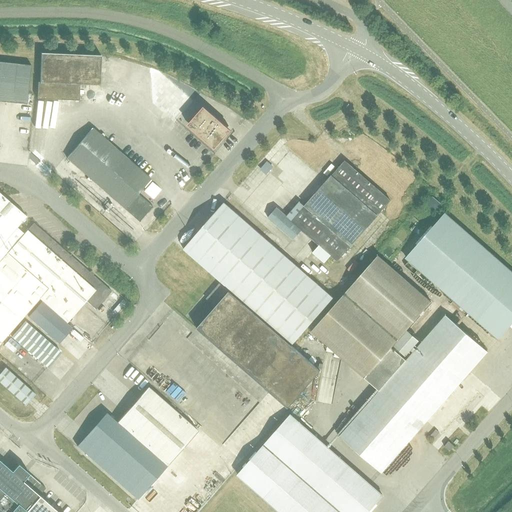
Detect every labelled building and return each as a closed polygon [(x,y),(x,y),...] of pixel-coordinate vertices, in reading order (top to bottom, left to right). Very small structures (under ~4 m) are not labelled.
[(100,55),(40,53),(39,82),(37,82),(36,99),(78,101),(79,85),(99,85),(100,55)] [(0,101),(26,104),(30,65),(0,62),(0,101)] [(188,125),(215,149),(230,131),(203,107),(188,125)] [(92,129),(66,158),(124,209),(139,222),(152,207),(137,194),(150,179),(92,129)] [(275,207),(266,217),(292,240),(301,230),(319,245),(312,253),(324,263),(330,255),(337,261),(390,201),(344,161),(291,221),(275,207)] [(0,247),(0,244),(16,227),(26,217),(0,194),(0,342),(39,298),(47,289),(0,247)] [(435,210),(440,204),(433,197),(427,203),(435,210)] [(292,344),(333,298),(223,203),(183,249),(292,344)] [(498,339),(511,323),(511,272),(446,214),(406,259),(498,339)] [(23,234),(16,227),(0,244),(0,247),(47,289),(39,298),(66,322),(85,301),(95,309),(111,291),(33,223),(23,234)] [(377,255),(311,331),(364,378),(379,391),(339,436),(381,473),(487,352),(445,315),(405,361),(391,348),(393,346),(406,357),(419,342),(406,330),(431,302),(377,255)] [(214,305),(227,290),(219,283),(206,299),(214,305)] [(288,408),(320,371),(229,291),(196,328),(288,408)] [(58,343),(71,328),(41,302),(28,317),(58,343)] [(47,368),(60,352),(24,321),(11,336),(47,368)] [(4,367),(0,372),(0,383),(25,405),(34,394),(4,367)] [(97,422),(78,444),(139,498),(167,466),(198,431),(148,388),(117,423),(97,422)] [(367,511),(382,496),(290,415),(238,475),(280,511),(367,511)] [(454,446),(448,441),(444,446),(449,451),(454,446)] [(0,462),(0,511),(56,511),(22,482),(28,475),(17,466),(11,472),(0,462)]
